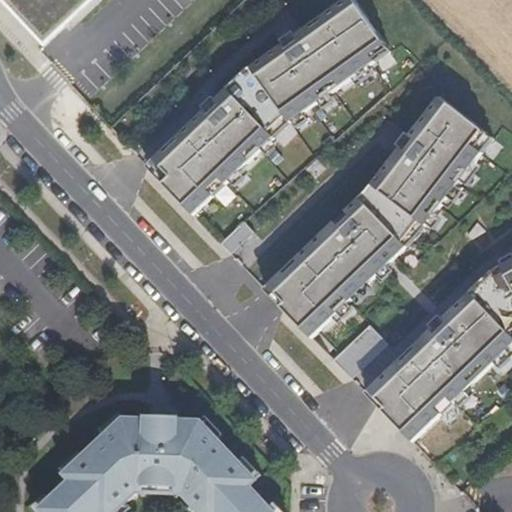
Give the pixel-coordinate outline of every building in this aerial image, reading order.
[(0,0),(0,1),(39,43),(86,0),(0,0)] [(342,0),(246,67),(153,154),(170,172),(163,179),(192,210),(289,120),(390,50),(355,0),(342,0)] [(365,191),(266,284),(289,307),(284,311),(310,336),(415,237),(493,141),(440,98),(369,184),(365,191)] [(145,161),(163,179),(170,172),(153,154),(145,161)] [(222,242),(232,253),(255,232),(245,220),(222,242)] [(511,258),(492,270),(364,390),(411,439),(511,343),(511,258)] [(274,301),(284,311),(289,307),(266,284),(262,288),(274,301)] [(333,360),(351,377),(387,344),(368,325),(333,360)] [(71,480),(41,509),(43,511),(103,511),(109,506),(115,511),(136,492),(145,483),(172,484),(182,495),(199,511),(204,511),(208,509),(211,511),(273,511),(248,487),(240,478),(247,472),(207,431),(199,438),(185,422),(136,419),(121,434),(114,426),(73,466),(79,472),(71,480)] [(136,419),(122,419),(114,426),(121,434),(136,419)] [(199,422),(185,422),(199,438),(207,431),(199,422)] [(65,474),(71,480),(79,472),(73,466),(65,474)] [(255,481),(247,472),(240,478),(248,487),(255,481)] [(172,484),(145,483),(136,492),(182,495),(172,484)]
